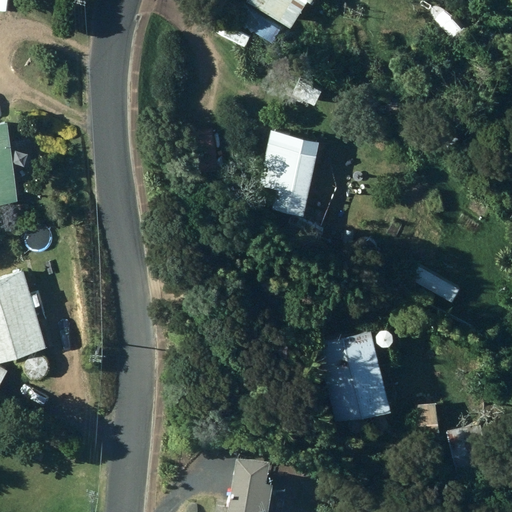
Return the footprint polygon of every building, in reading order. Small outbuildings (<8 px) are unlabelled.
[(250,0),(249,3),(293,31),(311,4),(313,6),(317,0),(250,0)] [(311,59),(325,40),(310,29),(296,48),(311,59)] [(0,206),(19,204),(9,124),(0,125),(0,206)] [(220,166),(214,127),(195,130),(201,169),(220,166)] [(304,218),(318,156),(306,154),(309,141),(277,134),(274,145),(271,144),(262,186),(279,190),(274,211),(304,218)] [(314,226),(292,218),(287,232),(309,240),(314,226)] [(412,266),(426,239),(412,232),(398,259),(412,266)] [(0,350),(46,337),(24,261),(0,267),(0,350)] [(459,282),(416,263),(409,279),(452,298),(459,282)] [(244,285),(269,319),(287,306),(263,272),(244,285)] [(393,413),(374,335),(319,348),(338,426),(393,413)] [(28,368),(31,371),(34,373),(38,373),(42,373),(46,371),(48,368),(50,364),(50,360),(49,356),(46,353),(43,351),(39,350),(35,350),(32,351),(29,354),(27,357),(26,361),(27,365),(28,368)] [(385,365),(396,365),(396,350),(384,351),(385,365)] [(0,390),(9,374),(0,368),(0,390)] [(217,403),(223,419),(239,412),(233,397),(217,403)] [(442,441),(438,405),(416,406),(421,442),(442,441)] [(448,430),(457,483),(507,475),(497,422),(448,430)] [(235,479),(229,511),(269,511),(270,507),(263,505),(267,484),(235,479)]
